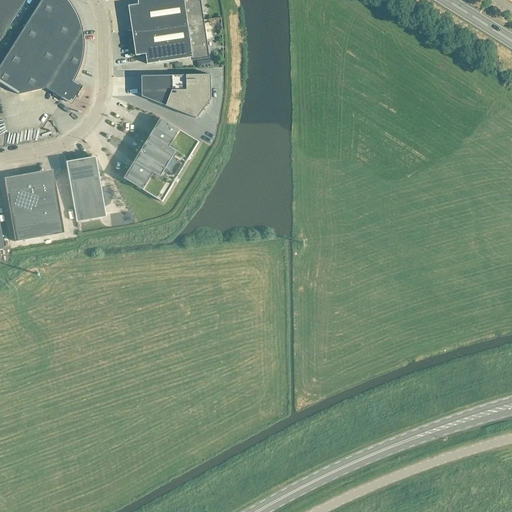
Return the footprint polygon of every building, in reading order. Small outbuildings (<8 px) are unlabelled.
[(0,0),(0,39),(25,0),(0,0)] [(0,83),(18,94),(45,88),(68,102),(79,85),(73,81),(77,72),(81,64),(83,54),(83,45),(83,36),(81,27),(79,18),(75,10),(70,3),(67,0),(40,0),(0,64),(0,83)] [(136,0),(137,4),(127,5),(131,30),(201,20),(198,0),(136,0)] [(201,20),(131,30),(135,55),(145,54),(146,64),(191,57),(191,59),(206,56),(201,20)] [(198,68),(213,68),(212,59),(197,61),(198,68)] [(140,97),(196,118),(211,99),(210,74),(140,75),(140,97)] [(181,172),(199,142),(160,119),(142,149),(181,172)] [(142,149),(124,179),(163,202),(181,172),(142,149)] [(2,171),(49,163),(47,153),(0,161),(2,171)] [(107,217),(96,158),(67,164),(77,222),(107,217)] [(42,174),(20,178),(21,181),(5,183),(16,242),(65,233),(56,181),(52,181),(52,180),(51,178),(51,176),(49,175),(46,174),(44,174),(42,174)]
